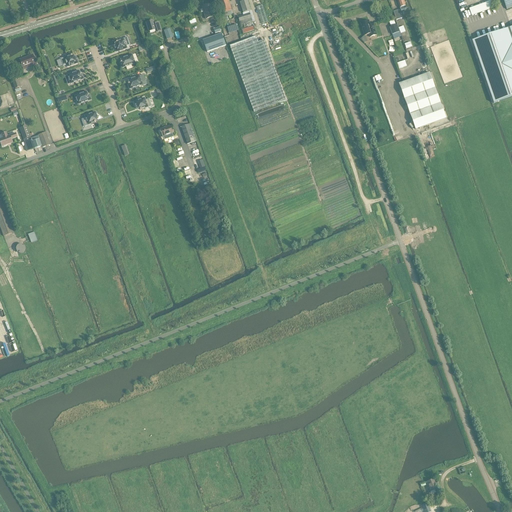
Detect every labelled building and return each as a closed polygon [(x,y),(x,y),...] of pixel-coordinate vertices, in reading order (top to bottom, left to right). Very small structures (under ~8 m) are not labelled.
[(217,0),(225,21),(229,20),(227,16),(228,16),(232,15),(231,11),(231,10),(227,0),(217,0)] [(238,17),(242,30),(243,34),(255,31),(255,30),(254,26),(253,27),(249,11),(251,11),(247,0),(240,3),(243,13),(243,15),(238,17)] [(403,0),(398,0),(397,0),(400,10),(406,8),(403,0)] [(511,0),(502,0),(506,9),(511,7),(511,0)] [(492,1),(469,9),(472,16),(494,8),(492,1)] [(210,4),(201,7),(206,20),(214,17),(210,4)] [(396,20),(402,18),(399,10),(393,12),(396,20)] [(153,21),(146,23),(149,32),(155,30),(156,33),(161,32),(159,24),(159,23),(155,24),(155,23),(154,23),(153,21)] [(369,34),(370,37),(377,35),(373,24),(370,25),(369,21),(361,23),(365,36),(369,34)] [(138,25),(134,27),(135,30),(139,39),(143,38),(139,28),(138,25)] [(397,25),(389,28),(392,35),(399,32),(397,25)] [(511,27),(472,41),(494,104),(511,97),(511,27)] [(202,41),(207,53),(226,46),(221,34),(202,41)] [(255,37),(230,46),(254,112),(286,101),(264,40),(258,43),(255,37)] [(127,49),(126,47),(130,45),(127,38),(121,40),(121,41),(116,42),(116,43),(117,45),(114,46),(116,52),(127,49)] [(33,55),(20,60),(22,68),(36,63),(33,55)] [(121,62),(120,63),(122,68),(135,64),(132,55),(120,59),(121,62)] [(78,63),(75,57),(72,58),(72,57),(72,56),(67,57),(60,59),(63,67),(67,65),(67,67),(78,63)] [(398,70),(407,67),(405,61),(396,64),(398,70)] [(82,74),(81,74),(80,74),(79,71),(68,76),(71,84),(84,79),(82,74)] [(429,73),(399,84),(416,130),(446,118),(429,73)] [(128,84),(130,90),(142,85),(143,86),(147,85),(144,75),(140,77),(140,76),(128,81),(129,84),(128,84)] [(21,87),(18,80),(13,83),(15,89),(21,87)] [(89,95),(88,95),(87,92),(75,96),(78,105),(91,100),(89,95)] [(137,109),(140,108),(140,109),(140,110),(145,108),(145,109),(152,107),(149,99),(145,101),(145,99),(134,102),(137,109)] [(95,122),(95,120),(98,119),(95,113),(85,116),(86,118),(82,120),(85,127),(91,125),(91,124),(96,122),(95,122)] [(187,144),(194,142),(196,141),(190,125),(188,125),(181,127),(187,144)] [(27,126),(20,129),(24,139),(25,142),(24,143),(27,152),(28,151),(35,149),(32,142),(32,140),(31,140),(30,137),(27,126)] [(163,137),(164,140),(174,137),(172,133),(171,131),(170,126),(160,130),(162,137),(163,137)] [(17,137),(16,134),(7,136),(6,133),(2,134),(3,138),(0,139),(0,141),(2,147),(3,146),(4,147),(6,146),(6,145),(12,143),(11,139),(17,137)] [(39,138),(42,148),(50,145),(47,135),(46,133),(38,135),(39,138)] [(39,139),(32,142),(35,149),(41,147),(39,139)] [(0,199),(0,226),(4,236),(13,233),(0,200),(0,199)] [(31,243),(38,241),(34,232),(28,235),(31,243)] [(426,485),(426,486),(427,485),(431,494),(434,493),(433,491),(437,489),(434,480),(425,483),(426,485)] [(423,508),(414,511),(430,511),(428,506),(427,503),(422,505),(423,508)]
